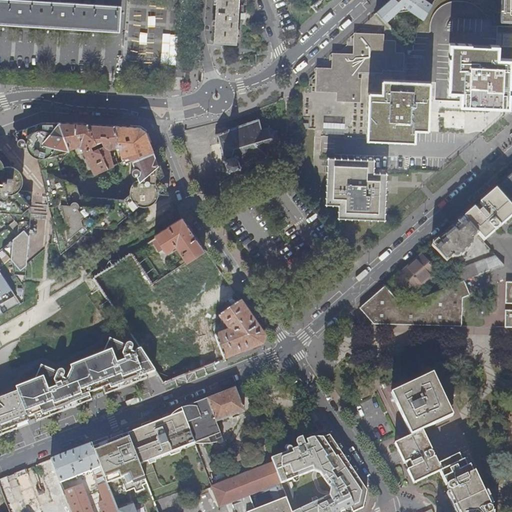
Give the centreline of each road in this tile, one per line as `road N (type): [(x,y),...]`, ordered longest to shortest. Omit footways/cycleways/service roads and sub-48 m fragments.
road 1 (secondary): [(0,460),(289,349)]
road 2 (secondary): [(289,349),(511,156)]
road 3 (residential): [(289,349),(188,202),(156,113)]
road 4 (residential): [(390,511),(383,484),(289,349)]
road 5 (secondary): [(124,104),(31,96),(0,102)]
